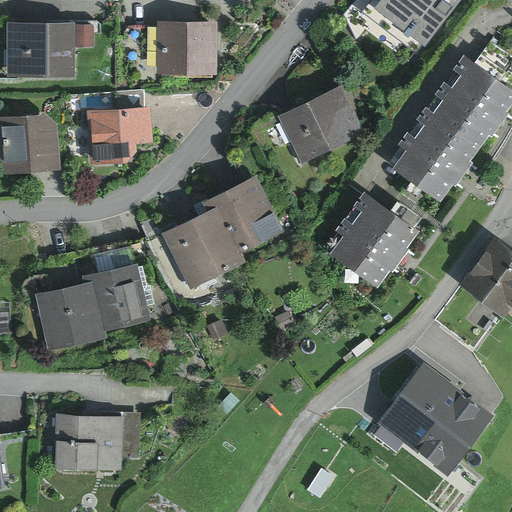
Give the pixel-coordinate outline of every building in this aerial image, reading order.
[(377,0),(375,3),(424,42),(457,0),(377,0)] [(75,16),(7,17),(7,75),(76,74),(75,16)] [(222,23),(161,23),(160,61),(222,61),(222,23)] [(511,89),(467,57),(449,83),(495,115),(511,91),(511,89)] [(449,83),(431,108),(477,140),(495,115),(449,83)] [(338,87),(284,112),(304,153),(358,127),(338,87)] [(165,102),(100,104),(101,160),(145,157),(166,133),(165,102)] [(70,108),(6,113),(10,168),(75,163),(70,108)] [(431,108),(413,133),(459,166),(477,140),(431,108)] [(413,133),(395,158),(441,191),(459,166),(413,133)] [(218,207),(236,245),(277,226),(254,175),(212,195),(218,207)] [(414,227),(371,197),(354,222),(396,252),(414,227)] [(236,245),(218,207),(169,230),(192,279),(241,256),(236,245)] [(396,252),(354,222),(336,247),(378,277),(396,252)] [(511,243),(504,238),(476,281),(511,305),(511,243)] [(92,280),(101,323),(144,314),(133,264),(90,274),(92,280)] [(101,323),(92,280),(42,291),(53,342),(103,331),(101,323)] [(485,411),(423,365),(384,417),(447,463),(485,411)] [(126,410),(125,446),(139,446),(140,410),(126,410)] [(122,415),(56,414),(55,471),(120,472),(122,415)]
